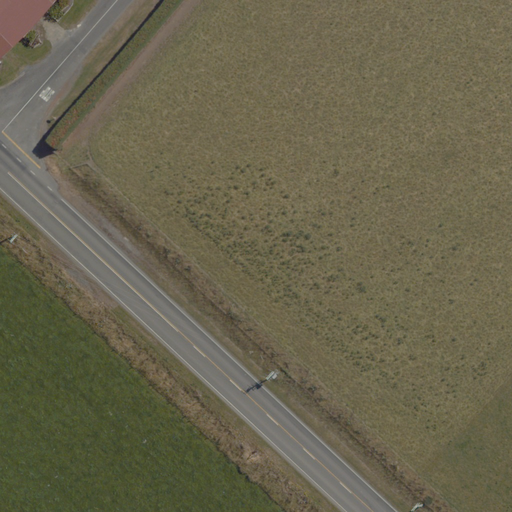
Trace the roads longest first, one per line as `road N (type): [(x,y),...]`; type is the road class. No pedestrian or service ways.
road 1 (secondary): [(0,165),(374,511)]
road 2 (residential): [(0,133),(115,0)]
